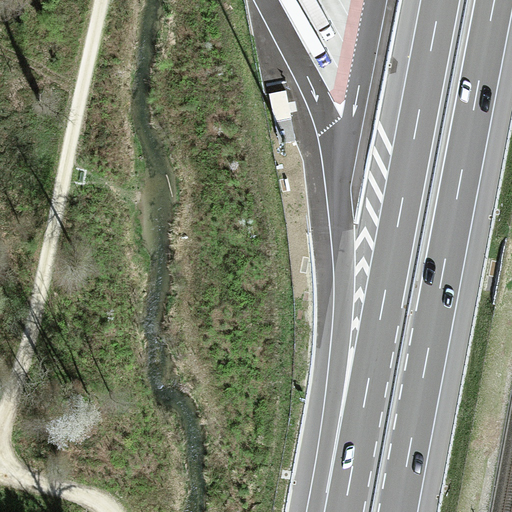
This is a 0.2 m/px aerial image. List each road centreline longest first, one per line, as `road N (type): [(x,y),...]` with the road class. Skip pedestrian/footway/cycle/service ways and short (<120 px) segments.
road 1 (motorway): [(397,511),(494,0)]
road 2 (motorway): [(440,0),(344,511)]
road 3 (track): [(101,0),(25,354),(0,426)]
